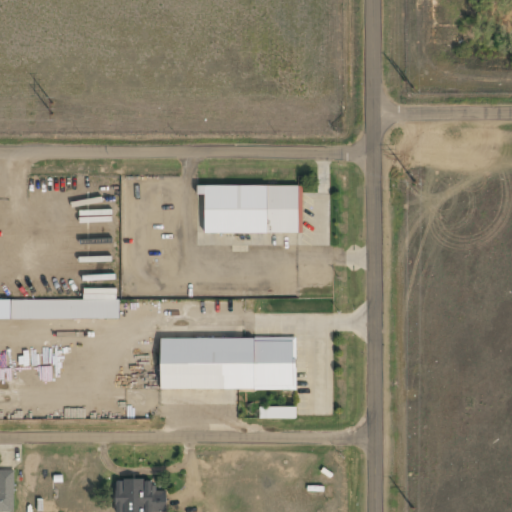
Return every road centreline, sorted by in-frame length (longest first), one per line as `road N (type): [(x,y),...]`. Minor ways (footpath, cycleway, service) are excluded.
road 1 (residential): [(375,511),(373,0)]
road 2 (residential): [(0,149),(349,151),(374,128)]
road 3 (residential): [(0,436),(375,436)]
road 4 (residential): [(374,128),(391,109),(511,111)]
